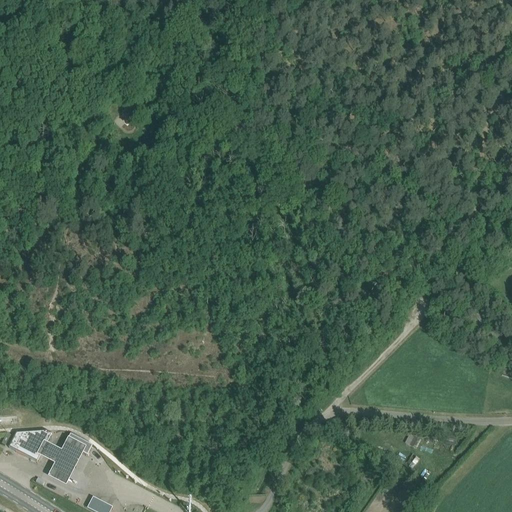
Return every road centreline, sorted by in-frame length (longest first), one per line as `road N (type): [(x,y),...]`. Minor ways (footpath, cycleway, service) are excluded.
road 1 (unclassified): [(263,511),(304,428),(329,417),(511,418)]
road 2 (track): [(457,274),(329,417)]
